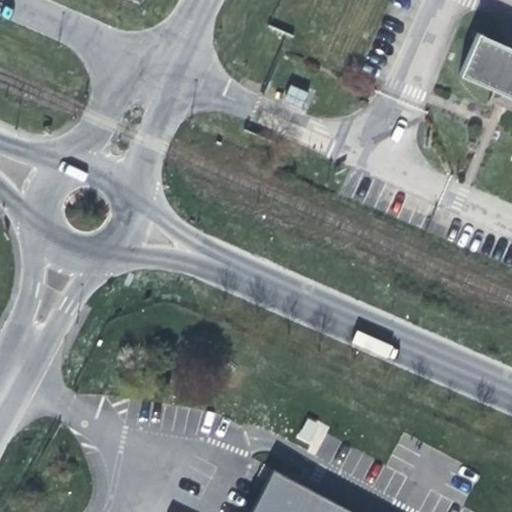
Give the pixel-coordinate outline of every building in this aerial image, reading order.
[(511,47),(476,32),(458,75),(493,90),(511,98),(511,47)] [(308,93),(291,85),(283,102),(301,110),(308,93)] [(511,98),(493,90),(489,100),(506,108),(511,110),(511,98)] [(309,417),(297,437),(316,449),(328,428),(309,417)] [(352,511),(321,495),(271,468),(247,511),(352,511)]
